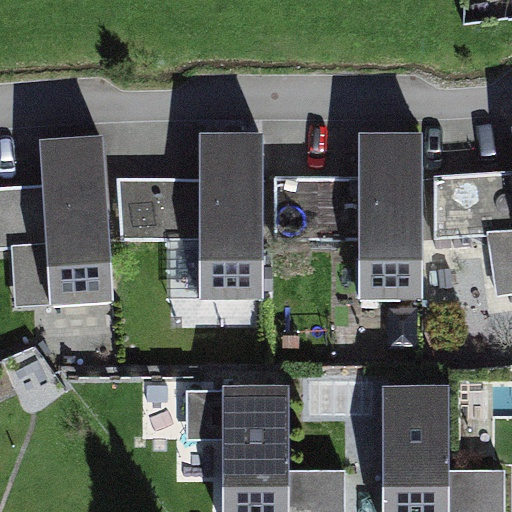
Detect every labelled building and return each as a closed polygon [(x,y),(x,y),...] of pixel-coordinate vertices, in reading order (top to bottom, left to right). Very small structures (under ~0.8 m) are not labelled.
[(358,200),(280,199),(280,253),(360,253),(359,320),(424,320),(425,152),(359,152),(358,200)] [(200,200),(125,200),(125,259),(198,259),(198,314),(263,314),(263,154),(200,154),(200,200)] [(46,205),(0,207),(0,269),(44,267),(48,327),(117,322),(106,155),(43,159),(46,205)] [(511,189),(435,191),(440,253),(511,249),(511,189)] [(449,511),(451,407),(381,406),(379,511),(449,511)] [(287,511),(288,408),(222,407),(221,511),(287,511)]
